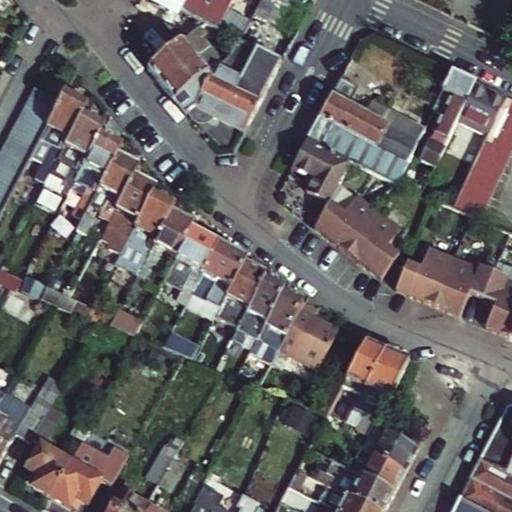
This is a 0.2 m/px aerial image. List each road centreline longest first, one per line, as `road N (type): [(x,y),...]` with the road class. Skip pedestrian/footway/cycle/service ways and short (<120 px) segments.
road 1 (residential): [(235,214),(359,318),(504,358)]
road 2 (residential): [(235,214),(349,0)]
road 3 (residential): [(100,37),(235,214)]
road 4 (residential): [(423,511),(504,358)]
road 5 (residential): [(362,0),(511,72)]
